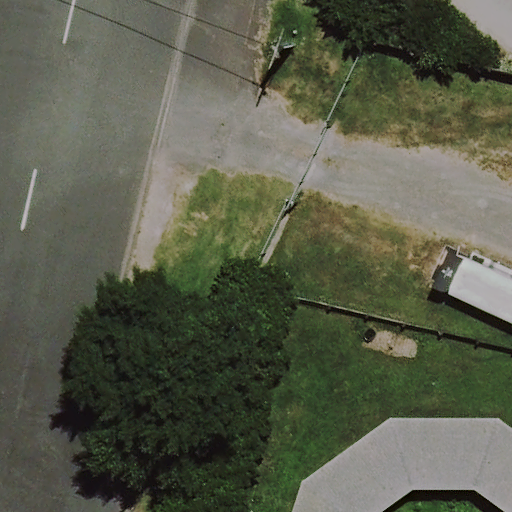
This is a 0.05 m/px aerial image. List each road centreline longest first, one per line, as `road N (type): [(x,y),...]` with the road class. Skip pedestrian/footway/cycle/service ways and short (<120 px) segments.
road 1 (track): [(511,194),(58,75)]
road 2 (unclassified): [(75,0),(0,321)]
